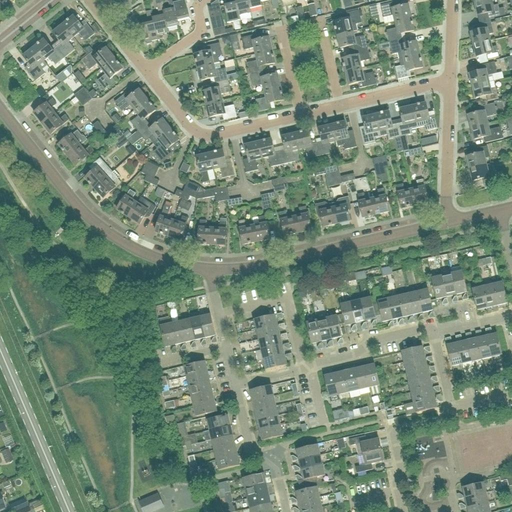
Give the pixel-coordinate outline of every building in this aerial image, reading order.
[(153,18),(152,18),(157,36),(169,33),(167,29),(163,11),(161,0),(156,1),(159,17),(153,18)] [(163,11),(167,29),(179,26),(178,22),(174,4),(172,0),(167,0),(170,10),(163,11)] [(174,4),(178,22),(190,19),(186,4),(185,0),(179,0),(181,2),(174,4)] [(230,0),(231,4),(224,6),(228,24),(241,21),(240,17),(239,17),(235,0),(230,0)] [(235,0),(239,17),(240,17),(251,14),(250,10),(247,0),(235,0)] [(247,0),(250,10),(262,7),(261,2),(260,2),(259,0),(247,0)] [(342,0),(345,8),(353,6),(351,0),(342,0)] [(491,0),(475,4),(477,16),(487,14),(489,20),(505,16),(504,8),(499,9),(498,5),(493,7),(491,0)] [(393,16),(395,22),(411,19),(408,6),(395,9),(393,3),(380,6),(383,18),(393,16)] [(308,6),(311,17),(317,16),(314,4),(308,6)] [(219,5),(208,7),(209,13),(221,11),(219,5)] [(296,8),(299,20),(305,19),(302,7),(296,8)] [(149,24),(141,25),(146,43),(158,41),(157,36),(152,18),(153,18),(151,11),(146,13),(149,24)] [(221,11),(209,13),(210,19),(222,17),(221,11)] [(347,20),(334,23),(335,29),(334,29),(335,31),(336,31),(337,35),(353,32),(358,31),(356,25),(361,23),(359,11),(346,14),(347,20)] [(67,22),(63,25),(73,38),(78,34),(85,42),(95,35),(86,24),(82,28),(74,17),(69,21),(69,20),(67,22)] [(222,17),(210,19),(212,25),(223,22),(222,17)] [(386,31),(389,43),(402,40),(401,35),(414,31),(411,19),(395,22),(396,29),(386,31)] [(223,22),(212,25),(213,31),(225,28),(223,22)] [(480,31),(470,34),(473,46),(490,42),(488,35),(493,34),(491,23),(479,25),(480,31)] [(63,25),(53,34),(61,44),(57,48),(65,58),(75,51),(68,42),(73,38),(63,25)] [(225,28),(213,31),(214,37),(226,34),(225,28)] [(353,32),(337,35),(340,49),(353,46),(354,51),(367,48),(364,36),(354,39),(353,32)] [(254,36),(241,39),(244,51),(254,48),(254,49),(256,55),(272,51),(269,38),(255,41),(254,36)] [(402,40),(389,43),(392,55),(397,54),(399,60),(420,56),(416,43),(403,46),(402,40)] [(38,46),(34,49),(44,61),(49,57),(55,65),(65,58),(57,48),(52,51),(44,41),(39,44),(37,45),(38,46)] [(490,42),(473,46),(476,58),(486,55),(487,61),(499,58),(496,47),(491,48),(490,42)] [(208,53),(195,56),(196,61),(195,61),(196,63),(198,68),(219,63),(220,63),(218,57),(222,56),(219,44),(206,47),(208,53)] [(356,57),(342,60),(344,66),(343,66),(344,68),(346,73),(362,69),(360,63),(370,60),(367,48),(354,51),(356,57)] [(34,49),(23,57),(31,67),(27,71),(35,81),(45,74),(42,70),(47,66),(44,61),(34,49)] [(92,53),(82,61),(89,71),(98,64),(102,69),(114,59),(106,49),(96,57),(92,53)] [(257,61),(247,64),(250,76),(263,73),(261,67),(275,64),(273,58),(274,58),(274,56),(273,56),(272,51),(256,55),(257,61)] [(401,67),(395,68),(398,80),(411,77),(409,71),(422,68),(421,62),(422,62),(421,60),(421,61),(420,56),(399,60),(401,67)] [(106,74),(98,81),(105,91),(115,83),(112,78),(122,70),(119,65),(118,63),(114,59),(102,69),(106,74)] [(85,78),(90,73),(80,62),(75,67),(85,78)] [(219,63),(198,68),(198,69),(201,81),(214,78),(215,84),(228,81),(225,69),(221,70),(220,63),(219,63)] [(479,73),(469,75),(472,87),(489,83),(487,77),(497,74),(494,63),(478,67),(479,73)] [(362,69),(346,73),(348,86),(362,83),(363,88),(376,85),(373,73),(363,75),(362,69)] [(263,73),(250,76),(253,88),(263,85),(264,92),(280,88),(277,75),(264,78),(263,73)] [(203,92),(205,98),(204,98),(204,100),(205,100),(206,105),(222,102),(221,95),(231,93),(228,81),(215,84),(216,89),(203,92)] [(489,83),(472,87),(475,99),(485,97),(486,102),(498,99),(495,88),(490,89),(489,83)] [(84,88),(79,92),(87,103),(92,99),(84,88)] [(266,98),(256,101),(259,113),(271,110),(270,104),(283,101),(282,95),(283,95),(282,93),(281,93),(280,88),(264,92),(266,98)] [(125,94),(115,102),(122,112),(130,105),(135,111),(147,101),(139,91),(128,99),(125,94)] [(87,103),(79,92),(74,96),(83,107),(87,103)] [(34,114),(42,124),(55,114),(51,108),(57,104),(53,99),(34,114)] [(139,116),(130,122),(138,132),(148,124),(145,120),(155,111),(152,107),(152,106),(151,105),(147,101),(135,111),(139,116)] [(206,105),(209,118),(222,115),(224,121),(237,118),(234,106),(224,108),(222,102),(206,105)] [(418,106),(413,107),(418,128),(424,127),(425,132),(437,129),(434,116),(429,117),(426,104),(420,105),(418,105),(418,106)] [(478,114),(468,116),(471,128),(487,124),(486,118),(497,115),(494,104),(476,108),(478,114)] [(403,123),(397,125),(400,138),(413,135),(411,130),(418,128),(413,107),(400,110),(403,123)] [(381,114),(376,116),(379,132),(381,137),(387,136),(388,140),(400,138),(397,125),(392,126),(389,113),(383,114),(383,113),(381,114)] [(55,114),(42,124),(50,135),(69,120),(65,115),(59,119),(55,114)] [(366,132),(360,133),(363,146),(375,143),(373,133),(379,132),(376,116),(363,119),(366,132)] [(148,124),(138,132),(146,142),(149,139),(154,144),(171,131),(163,120),(152,129),(148,124)] [(98,122),(93,126),(102,137),(106,133),(98,122)] [(338,124),(332,126),(336,142),(337,147),(344,146),(345,151),(357,148),(354,135),(348,136),(345,123),(340,124),(340,123),(338,124)] [(487,124),(471,128),(474,140),(484,138),(485,144),(503,139),(500,128),(489,131),(487,124)] [(116,126),(111,129),(119,140),(124,136),(116,126)] [(322,142),(317,143),(320,156),(332,154),(329,143),(336,142),(332,126),(319,129),(322,142)] [(111,129),(106,133),(114,144),(119,140),(111,129)] [(59,145),(67,155),(80,145),(80,146),(87,140),(84,135),(81,135),(77,130),(59,145)] [(171,131),(154,144),(158,150),(154,152),(162,162),(172,154),(168,149),(169,149),(179,141),(175,136),(176,136),(175,134),(174,135),(171,131)] [(300,133),(295,135),(299,151),(305,149),(307,159),(320,156),(317,143),(311,145),(308,132),(302,133),(302,132),(300,133)] [(285,151),(280,152),(283,165),(295,162),(293,152),(299,151),(295,135),(282,137),(285,151)] [(263,142),(258,143),(262,159),(268,158),(271,168),(283,165),(280,152),(274,153),(271,140),(266,141),(265,141),(263,141),(263,142)] [(248,159),(243,161),(246,174),(258,171),(255,161),(262,159),(258,143),(245,146),(248,159)] [(80,145),(67,155),(75,166),(94,151),(90,146),(84,151),(80,146),(80,145)] [(466,158),(469,169),(486,165),(484,159),(489,158),(486,146),(475,149),(476,155),(466,158)] [(423,154),(422,148),(408,151),(409,157),(423,154)] [(215,153),(210,154),(213,170),(220,169),(222,179),(234,176),(231,163),(226,164),(223,151),(217,153),(217,152),(215,153)] [(210,154),(197,157),(203,183),(209,182),(207,172),(213,170),(210,154)] [(386,156),(372,160),(373,166),(387,163),(386,156)] [(85,179),(94,188),(112,173),(100,159),(89,168),(92,173),(85,179)] [(146,162),(144,167),(157,174),(159,168),(146,162)] [(387,163),(373,166),(375,171),(388,168),(387,163)] [(486,165),(469,169),(472,181),(482,179),(483,184),(495,181),(492,170),(487,171),(486,165)] [(338,166),(324,169),(325,175),(339,172),(338,166)] [(144,167),(141,173),(147,176),(147,175),(154,179),(157,174),(144,167)] [(112,173),(94,188),(103,199),(121,183),(117,178),(119,176),(114,171),(112,173)] [(339,172),(325,175),(327,181),(340,178),(340,177),(339,172)] [(354,174),(340,177),(340,178),(341,183),(355,180),(354,174)] [(147,176),(144,181),(157,187),(159,181),(154,179),(147,175),(147,176)] [(285,178),(271,181),(273,187),(286,184),(285,178)] [(418,188),(411,190),(415,206),(428,203),(423,180),(416,181),(418,188)] [(201,188),(188,182),(185,187),(198,193),(201,188)] [(286,184),(273,187),(274,193),(275,193),(288,190),(286,184)] [(415,206),(411,190),(405,192),(403,184),(397,186),(402,209),(415,206)] [(198,193),(185,187),(183,192),(190,196),(190,197),(195,199),(198,194),(198,193)] [(379,198),(372,199),(376,215),(389,212),(384,188),(377,190),(379,198)] [(227,189),(198,194),(195,199),(197,200),(211,198),(214,197),(228,195),(227,189)] [(117,210),(128,217),(137,204),(131,200),(135,194),(130,190),(117,210)] [(177,190),(174,196),(187,202),(190,197),(190,196),(183,192),(183,193),(177,190)] [(274,193),(261,196),(262,202),(276,199),(275,193),(274,193)] [(376,215),(372,199),(366,201),(364,193),(357,195),(363,218),(376,215)] [(228,195),(214,197),(215,203),(228,201),(229,200),(228,195)] [(137,204),(128,217),(139,225),(145,215),(149,217),(156,207),(147,201),(141,197),(137,204)] [(336,203),(332,204),(337,224),(350,221),(348,211),(351,206),(348,197),(338,199),(339,202),(337,204),(336,203)] [(228,201),(229,207),(242,204),(241,198),(229,200),(228,201)] [(325,203),(315,205),(317,214),(321,217),(324,228),(337,224),(332,204),(328,205),(328,207),(325,205),(325,203)] [(156,232),(168,237),(173,221),(167,219),(171,207),(165,205),(161,217),(156,232)] [(301,216),(294,217),(298,233),(311,230),(306,207),(299,208),(301,216)] [(298,233),(294,217),(288,219),(286,212),(280,213),(285,236),(298,233)] [(173,221),(168,237),(181,241),(188,218),(182,216),(180,223),(173,221)] [(260,225),(253,226),(256,242),(269,240),(265,216),(258,218),(260,225)] [(213,229),(212,245),(225,246),(226,229),(227,219),(220,219),(220,229),(213,229)] [(198,244),(212,245),(213,229),(206,228),(206,221),(200,220),(198,244)] [(256,242),(253,226),(246,227),(245,220),(238,221),(243,245),(256,242)] [(462,272),(451,274),(456,295),(467,293),(462,272)] [(451,274),(442,276),(446,298),(456,295),(451,274)] [(446,298),(442,276),(431,279),(436,300),(446,298)] [(502,283),(492,285),(497,306),(507,304),(502,283)] [(492,285),(482,287),(487,309),(497,306),(492,285)] [(487,309),(482,287),(472,290),(477,311),(487,309)] [(428,290),(417,292),(422,313),(433,311),(428,290)] [(417,292),(408,295),(412,316),(422,313),(417,292)] [(408,295),(398,297),(403,318),(412,316),(408,295)] [(398,297),(388,299),(393,320),(403,318),(398,297)] [(371,298),(360,300),(365,322),(376,319),(371,298)] [(393,320),(388,299),(377,302),(382,323),(393,320)] [(360,300),(350,303),(355,324),(365,322),(360,300)] [(340,305),(342,315),(344,324),(345,326),(355,324),(350,303),(340,305)] [(210,315),(200,317),(205,338),(215,336),(210,315)] [(254,320),(256,331),(277,326),(275,315),(254,320)] [(337,316),(326,319),(331,340),(342,337),(339,325),(344,324),(342,315),(337,316)] [(200,317),(190,320),(195,341),(205,338),(200,317)] [(326,319),(316,321),(321,342),(331,340),(326,319)] [(190,320),(180,322),(185,343),(195,341),(190,320)] [(321,342),(316,321),(306,323),(311,345),(321,342)] [(180,322),(170,324),(175,345),(185,343),(180,322)] [(175,345),(170,324),(159,327),(164,348),(175,345)] [(256,331),(258,340),(279,336),(277,326),(256,331)] [(497,334),(487,337),(492,358),(502,355),(497,334)] [(258,340),(261,350),(282,345),(279,336),(258,340)] [(487,337),(477,339),(482,360),(492,358),(487,337)] [(477,339),(467,341),(472,362),(482,360),(477,339)] [(467,341),(457,343),(462,365),(472,362),(467,341)] [(462,365),(457,343),(446,346),(451,367),(462,365)] [(261,350),(263,360),(284,355),(282,345),(261,350)] [(401,353),(404,363),(425,358),(423,348),(401,353)] [(284,355),(263,360),(265,371),(287,366),(284,355)] [(404,363),(406,373),(427,368),(425,358),(404,363)] [(184,367),(186,377),(207,372),(205,362),(189,365),(184,367)] [(374,365),(364,367),(369,388),(379,386),(374,365)] [(364,367),(354,370),(359,391),(369,388),(364,367)] [(406,373),(408,383),(430,378),(427,368),(406,373)] [(354,370),(344,372),(349,393),(359,391),(354,370)] [(186,377),(188,387),(210,382),(207,372),(186,377)] [(344,372),(334,374),(339,395),(349,393),(344,372)] [(339,395),(334,374),(324,377),(329,398),(339,395)] [(408,383),(411,393),(432,388),(430,378),(408,383)] [(188,387),(191,397),(212,392),(210,382),(188,387)] [(250,391),(252,401),(273,396),(271,386),(250,391)] [(411,393),(413,403),(434,398),(432,388),(411,393)] [(191,397),(193,407),(214,402),(212,392),(191,397)] [(252,401),(254,411),(276,406),(273,396),(252,401)] [(434,398),(413,403),(416,413),(437,408),(434,398)] [(214,402),(193,407),(195,417),(217,412),(214,402)] [(254,411),(257,421),(278,416),(276,406),(254,411)] [(367,410),(350,412),(350,414),(338,416),(339,422),(368,418),(367,410)] [(206,420),(209,431),(230,426),(228,415),(206,420)] [(257,421),(259,431),(280,426),(278,416),(257,421)] [(209,431),(211,441),(232,436),(230,426),(209,431)] [(280,426),(259,431),(262,441),(283,436),(280,426)] [(211,441),(214,451),(235,446),(232,436),(211,441)] [(359,455),(363,454),(381,450),(379,440),(366,442),(365,436),(349,440),(350,446),(356,445),(359,455)] [(296,450),(299,460),(320,455),(317,445),(296,450)] [(214,451),(216,461),(237,456),(235,446),(214,451)] [(381,450),(363,454),(365,465),(355,467),(356,473),(372,470),(371,464),(383,461),(381,450)] [(8,452),(0,453),(1,464),(9,463),(8,452)] [(299,460),(301,470),(322,465),(320,455),(299,460)] [(237,456),(216,461),(218,471),(239,466),(237,456)] [(301,470),(303,480),(303,481),(307,480),(308,484),(313,483),(314,488),(317,488),(322,487),(320,477),(325,476),(322,465),(301,470)] [(242,479),(245,489),(266,484),(264,474),(242,479)] [(511,477),(511,476),(498,480),(499,485),(506,483),(508,489),(511,487),(511,477)] [(296,492),(298,503),(319,498),(317,488),(314,488),(313,483),(308,484),(307,480),(303,481),(303,480),(298,481),(300,491),(296,492)] [(462,488),(465,498),(486,493),(492,492),(491,488),(485,490),(483,483),(462,488)] [(245,489),(247,499),(268,494),(266,484),(245,489)] [(465,498),(467,508),(488,503),(486,493),(465,498)] [(139,502),(143,511),(153,511),(163,508),(157,494),(139,502)] [(247,499),(249,509),(271,504),(268,494),(247,499)] [(298,503),(300,511),(302,511),(322,507),(319,498),(298,503)] [(30,506),(32,511),(38,511),(42,511),(38,502),(30,506)] [(428,502),(427,511),(438,511),(439,502),(428,502)] [(467,508),(467,511),(490,511),(488,503),(467,508)]
